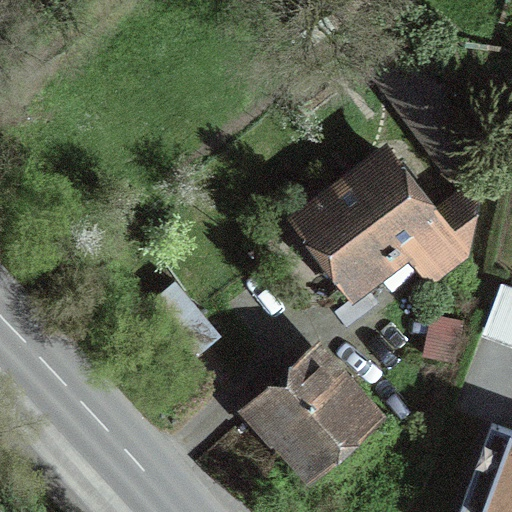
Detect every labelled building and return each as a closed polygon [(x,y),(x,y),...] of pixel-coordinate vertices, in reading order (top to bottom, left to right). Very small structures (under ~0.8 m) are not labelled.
[(366,2),(364,0),(324,0),(320,3),(334,24),(366,2)] [(480,146),(403,45),(371,70),(448,170),(480,146)] [(431,221),(382,157),(298,221),(350,289),(398,252),(395,248),(399,245),(431,221)] [(133,316),(178,369),(217,338),(171,283),(133,316)] [(511,288),(502,285),(484,335),(511,344),(511,288)] [(364,419),(310,358),(246,415),(268,439),(278,430),(310,466),(364,419)] [(511,511),(511,431),(491,424),(458,511),(511,511)]
